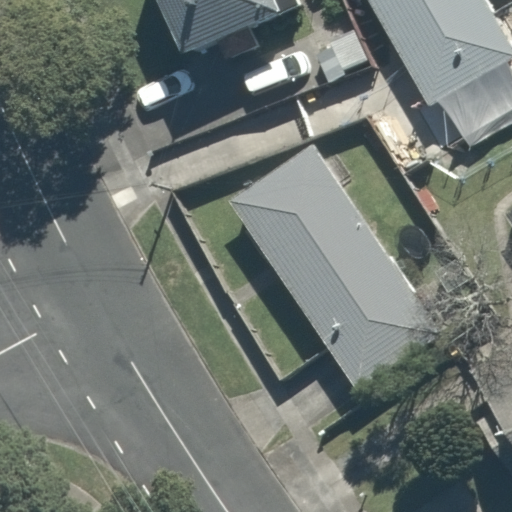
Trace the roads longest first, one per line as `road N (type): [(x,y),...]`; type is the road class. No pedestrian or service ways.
road 1 (residential): [(228,511),(95,301)]
road 2 (residential): [(95,301),(0,101)]
